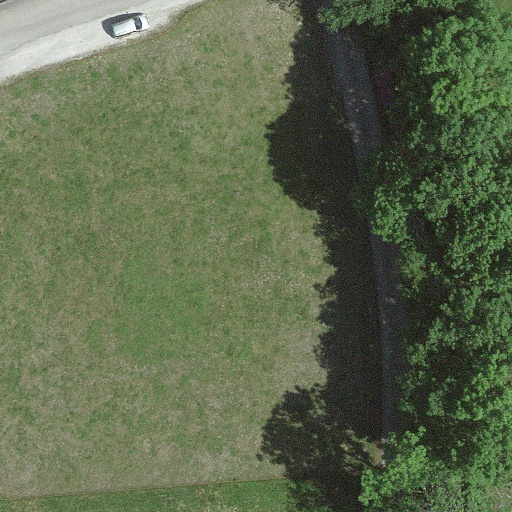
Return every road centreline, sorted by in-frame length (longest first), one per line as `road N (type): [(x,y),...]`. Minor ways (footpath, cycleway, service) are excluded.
road 1 (track): [(336,0),(360,103),(391,320),(384,511)]
road 2 (unknown): [(153,0),(0,43)]
